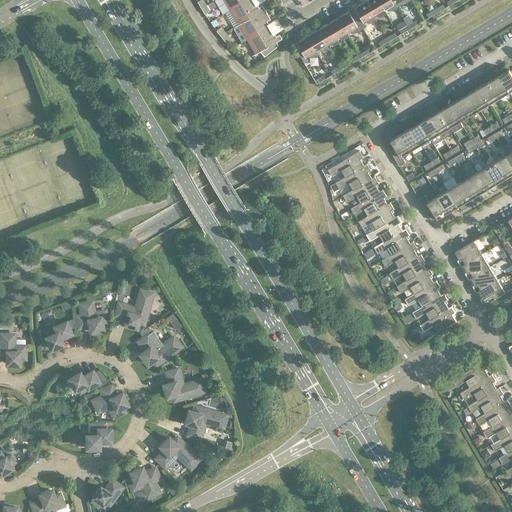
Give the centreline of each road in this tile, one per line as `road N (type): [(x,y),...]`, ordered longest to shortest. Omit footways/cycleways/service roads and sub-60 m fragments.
road 1 (secondary): [(78,0),(327,416)]
road 2 (secondary): [(349,402),(110,0)]
road 3 (residential): [(435,245),(374,132),(511,48)]
road 4 (residential): [(75,474),(110,458),(137,431),(138,391),(125,370),(92,351),(54,360),(24,380),(0,378)]
road 5 (unknown): [(297,141),(511,14)]
road 6 (unclassified): [(182,511),(288,453)]
